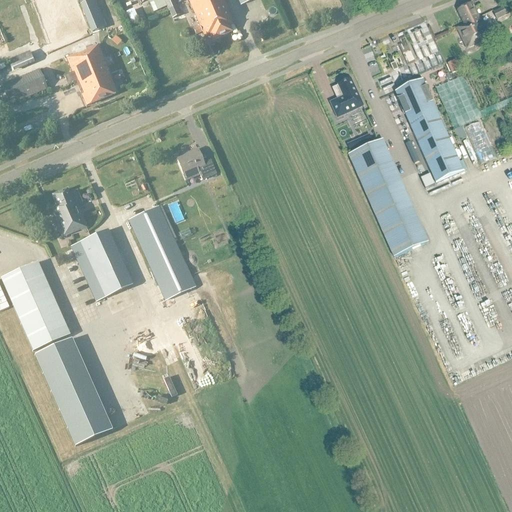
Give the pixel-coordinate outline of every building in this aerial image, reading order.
[(92,0),(91,0),(79,5),(90,33),(104,28),(92,0)] [(171,0),(161,0),(167,11),(175,7),(175,6),(171,0)] [(233,24),(222,0),(187,0),(199,26),(193,29),(195,33),(201,31),(204,37),(209,34),(212,40),(230,32),(228,26),(233,24)] [(472,5),(458,12),(465,26),(457,30),(467,51),(491,39),(481,18),(478,19),(472,5)] [(492,13),(496,22),(508,16),(508,15),(511,12),(511,5),(504,9),(504,8),(492,13)] [(97,46),(66,58),(74,78),(86,106),(116,94),(97,46)] [(7,61),(11,72),(33,63),(29,52),(7,61)] [(460,71),(456,61),(447,65),(452,75),(460,71)] [(445,63),(432,70),(437,81),(450,74),(445,63)] [(38,70),(0,86),(9,106),(47,90),(38,70)] [(338,101),(331,104),(338,119),(364,107),(351,80),(338,86),(339,87),(344,98),(338,101)] [(423,82),(396,94),(395,94),(436,185),(466,172),(462,163),(460,164),(423,82)] [(471,123),(483,161),(498,157),(485,119),(471,123)] [(383,141),(349,156),(348,157),(393,259),(428,244),(383,141)] [(415,166),(420,163),(411,143),(406,146),(415,166)] [(185,182),(199,176),(201,181),(215,175),(210,161),(203,164),(197,150),(183,155),(183,157),(176,160),(185,182)] [(426,190),(435,186),(430,175),(421,180),(426,190)] [(75,191),(69,194),(67,190),(51,196),(56,207),(49,210),(61,238),(87,228),(74,199),(78,197),(75,191)] [(158,208),(142,215),(128,221),(154,277),(165,302),(194,288),(158,208)] [(106,231),(79,243),(69,248),(94,303),(131,286),(106,231)] [(0,279),(0,282),(32,353),(69,337),(36,263),(0,279)] [(69,345),(33,361),(73,452),(110,435),(69,345)] [(200,381),(210,378),(209,372),(199,375),(200,381)]
